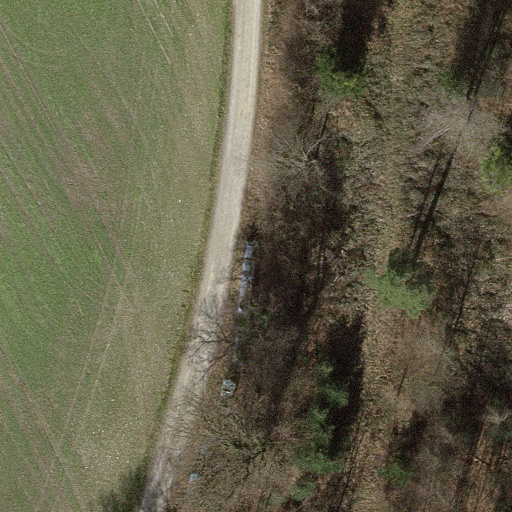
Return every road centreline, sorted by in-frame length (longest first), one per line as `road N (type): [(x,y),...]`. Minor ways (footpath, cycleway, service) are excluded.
road 1 (track): [(251,0),(236,208),(219,310),(158,511)]
road 2 (track): [(348,511),(396,158),(407,0)]
